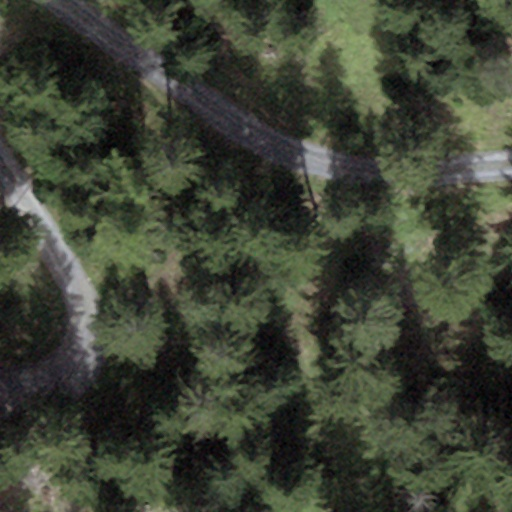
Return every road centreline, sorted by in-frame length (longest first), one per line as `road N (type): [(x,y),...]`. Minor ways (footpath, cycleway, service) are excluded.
road 1 (track): [(60,0),(332,167),(511,163)]
road 2 (track): [(0,392),(36,412),(84,375),(82,311),(0,169)]
